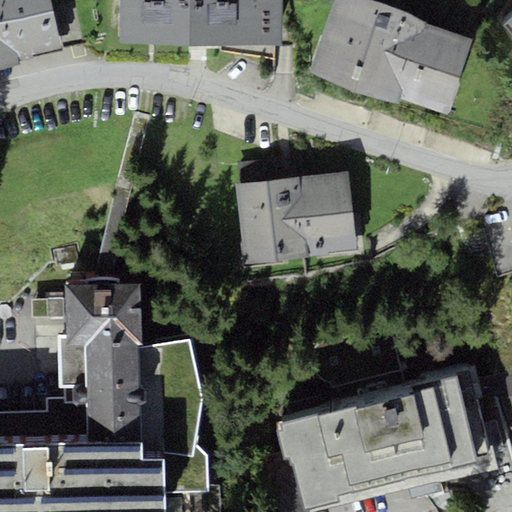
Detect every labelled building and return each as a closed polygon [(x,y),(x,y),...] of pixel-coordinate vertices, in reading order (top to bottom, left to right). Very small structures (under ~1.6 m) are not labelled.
[(49,0),(0,0),(0,69),(19,65),(17,57),(60,48),(49,0)] [(121,0),(120,42),(282,44),(282,0),(121,0)] [(373,0),(335,0),(310,73),(398,103),(400,100),(446,116),(473,37),(427,21),(428,19),(373,0)] [(511,15),(503,24),(511,33),(511,15)] [(237,162),(240,184),(298,176),(296,164),(279,166),(278,157),(237,162)] [(240,184),(236,184),(245,263),(358,250),(348,170),(298,176),(240,184)] [(0,511),(164,511),(165,493),(208,491),(205,451),(195,445),(202,399),(188,339),(143,345),(140,282),(65,284),(68,336),(58,337),(59,398),(47,399),(47,410),(0,412),(0,511)] [(33,299),(33,318),(60,318),(60,298),(33,299)] [(423,388),(280,422),(282,429),(277,430),(284,457),(292,455),(304,507),(308,507),(309,511),(310,511),(498,468),(492,444),(487,445),(475,396),(482,395),(478,376),(476,367),(469,368),(455,372),(456,375),(422,383),(423,388)] [(511,373),(478,376),(482,395),(500,395),(511,395),(511,373)] [(511,395),(500,395),(510,429),(511,428),(511,395)]
